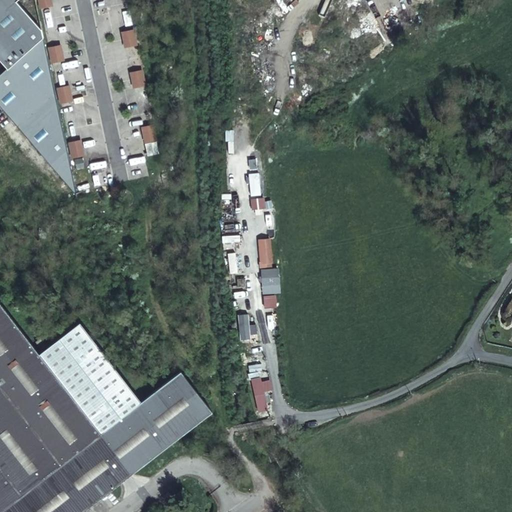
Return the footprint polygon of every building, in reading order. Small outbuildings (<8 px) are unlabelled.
[(0,0),(0,57),(9,68),(44,37),(42,28),(17,0),(0,0)] [(44,0),(38,0),(41,11),(46,9),(44,0)] [(44,0),(46,9),(52,8),(50,0),(44,0)] [(126,33),(129,48),(135,47),(132,32),(126,33)] [(129,48),(126,33),(120,35),(123,49),(129,48)] [(0,105),(77,194),(44,37),(9,68),(0,76),(0,105)] [(61,48),(55,49),(58,64),(64,62),(61,48)] [(55,49),(49,50),(52,65),(58,64),(55,49)] [(58,83),(65,82),(63,67),(56,68),(58,83)] [(134,74),(137,88),(142,87),(139,72),(134,74)] [(137,88),(134,74),(128,75),(131,89),(137,88)] [(64,90),(67,104),(73,103),(70,88),(64,90)] [(64,90),(58,91),(61,105),(67,104),(64,90)] [(126,97),(128,111),(142,109),(141,95),(126,97)] [(152,124),(146,126),(149,140),(155,139),(152,124)] [(149,140),(146,126),(140,127),(143,142),(149,140)] [(81,142),(75,143),(79,158),(84,156),(81,142)] [(70,144),(73,159),(79,158),(75,143),(70,144)] [(247,169),(255,168),(254,158),(246,159),(247,169)] [(107,166),(91,169),(94,183),(109,180),(107,166)] [(260,195),(258,172),(247,173),(249,196),(260,195)] [(264,208),(262,197),(249,199),(250,209),(264,208)] [(258,267),(271,266),(270,238),(257,238),(258,267)] [(277,267),(259,268),(260,294),(278,293),(277,267)] [(0,511),(85,511),(213,413),(182,372),(143,403),(82,324),(41,355),(0,301),(0,511)] [(247,321),(246,314),(236,315),(238,343),(256,342),(255,320),(247,321)] [(256,364),(248,365),(255,410),(263,409),(260,390),(269,388),(268,381),(259,383),(256,364)]
